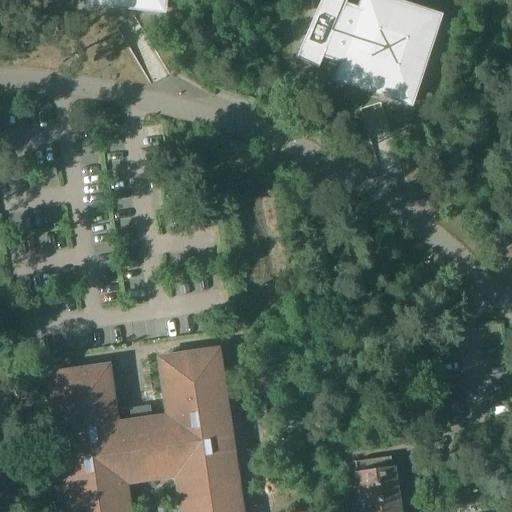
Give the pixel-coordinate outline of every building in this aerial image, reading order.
[(87,0),(87,3),(162,11),(162,0),(87,0)] [(337,64),(343,66),(338,80),(409,104),(437,19),(378,0),(364,0),(361,11),(346,5),(347,0),(321,0),(296,59),(295,60),(318,70),(319,69),(318,68),(322,59),(325,60),(324,64),(336,68),(337,64)] [(230,348),(234,371),(246,369),(242,346),(230,348)] [(157,359),(166,418),(116,426),(107,366),(47,375),(67,511),(240,511),(217,350),(157,359)] [(278,433),(279,439),(285,439),(285,441),(294,441),(292,427),(284,428),(284,432),(278,433)] [(402,511),(396,467),(353,473),(358,511),(402,511)]
